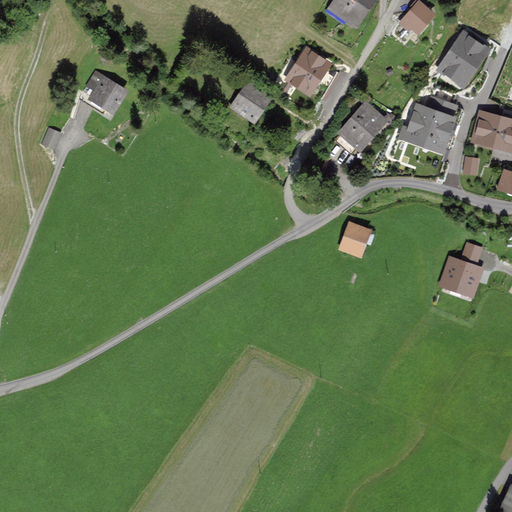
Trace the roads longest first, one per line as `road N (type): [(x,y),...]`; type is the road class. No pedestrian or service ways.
road 1 (unclassified): [(0,390),(78,361),(375,185),(424,185),(511,207)]
road 2 (track): [(33,227),(15,111),(48,0)]
road 3 (unknown): [(511,38),(474,106),(449,192)]
